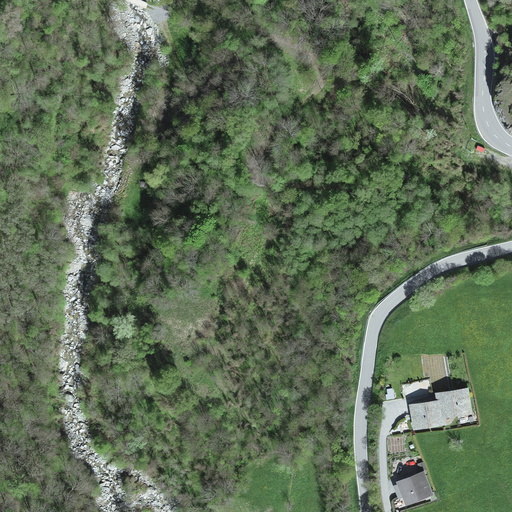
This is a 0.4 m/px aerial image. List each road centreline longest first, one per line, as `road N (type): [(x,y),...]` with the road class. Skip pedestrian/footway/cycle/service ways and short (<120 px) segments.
road 1 (track): [(163,14),(176,67),(164,118),(177,117),(262,35),(280,36),(321,67),(321,84),(301,104)]
road 2 (tertiary): [(511,248),(442,269),(377,321),(362,442),(365,511)]
road 3 (tertiary): [(471,0),(486,57),(485,120),(511,149)]
